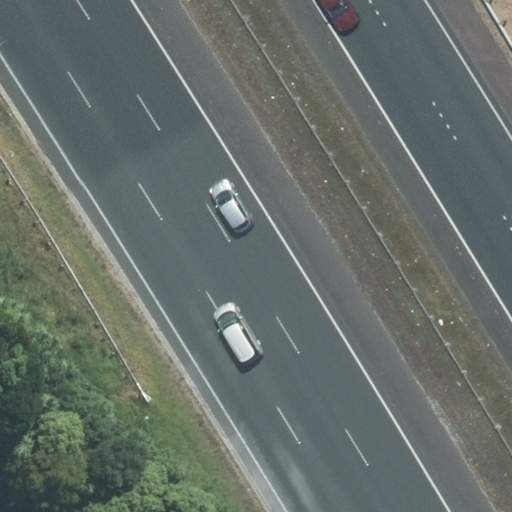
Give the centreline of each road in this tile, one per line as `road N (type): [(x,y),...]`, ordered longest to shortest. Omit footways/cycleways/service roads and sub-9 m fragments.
road 1 (motorway): [(398,511),(79,0)]
road 2 (motorway): [(370,0),(511,235)]
